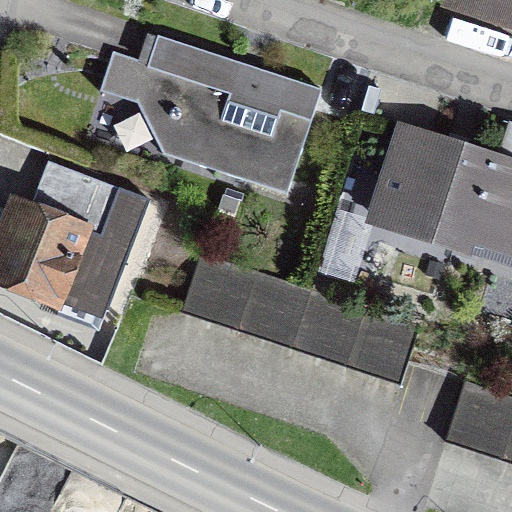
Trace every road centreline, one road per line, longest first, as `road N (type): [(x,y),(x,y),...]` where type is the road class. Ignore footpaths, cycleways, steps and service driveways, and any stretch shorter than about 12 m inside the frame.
road 1 (secondary): [(0,372),(280,511)]
road 2 (residential): [(259,0),(511,84)]
